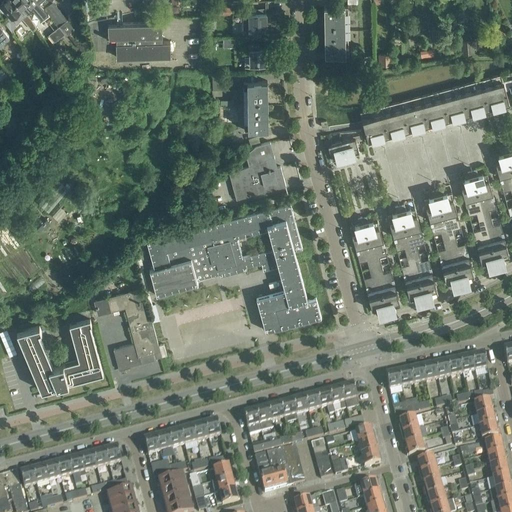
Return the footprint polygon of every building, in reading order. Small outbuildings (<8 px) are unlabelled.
[(16,0),(2,0),(0,2),(0,4),(0,6),(3,10),(5,9),(10,16),(4,21),(7,25),(12,30),(17,26),(16,24),(28,13),(23,7),(16,0)] [(16,0),(23,7),(28,13),(32,10),(41,20),(49,13),(44,7),(40,4),(40,2),(38,0),(16,0)] [(81,0),(85,13),(90,12),(87,0),(81,0)] [(53,1),(44,7),(49,13),(59,25),(67,19),(53,1)] [(324,6),(324,31),(345,30),(344,13),(348,13),(348,6),(324,6)] [(249,13),(243,13),(243,32),(251,32),(251,29),(266,29),(266,13),(249,13)] [(116,22),(115,15),(87,23),(91,38),(95,49),(116,49),(116,56),(170,55),(170,40),(162,41),(162,21),(116,22)] [(67,19),(59,25),(65,33),(66,35),(74,28),(67,19)] [(4,40),(9,36),(0,25),(0,44),(4,41),(4,40)] [(59,25),(48,34),(54,41),(65,33),(59,25)] [(416,26),(409,27),(410,40),(417,39),(416,26)] [(349,55),(348,47),(345,47),(345,30),(324,31),(325,55),(349,55)] [(234,38),(224,38),(224,46),(234,46),(234,38)] [(473,40),(461,41),(461,54),(474,53),(473,40)] [(455,42),(442,44),(443,53),(456,51),(455,42)] [(259,43),(249,43),(249,48),(250,48),(250,64),(267,65),(267,48),(259,48),(259,43)] [(382,54),(379,54),(379,65),(392,65),(392,54),(382,54)] [(368,142),(509,104),(506,91),(503,82),(503,81),(501,74),(491,77),(481,80),(471,82),(460,85),(450,88),(440,90),(430,93),(420,96),(410,98),(400,101),(390,104),(380,106),(370,109),(360,112),(363,126),(368,142)] [(510,79),(503,81),(503,82),(506,91),(510,90),(509,86),(511,85),(510,79)] [(244,130),(268,129),(267,81),(243,81),(244,130)] [(17,116),(4,126),(12,135),(24,125),(17,116)] [(356,141),(362,139),(361,133),(352,135),(353,138),(341,141),(346,157),(359,153),(356,141)] [(341,141),(331,144),(330,139),(324,140),(326,149),(329,148),(332,160),(346,157),(341,141)] [(277,167),(270,141),(255,145),(246,153),(249,166),(229,174),(236,199),(286,186),(280,166),(277,167)] [(511,169),(506,146),(501,147),(503,154),(494,156),(498,173),(511,169)] [(491,189),(487,173),(478,176),(476,169),(471,170),(477,193),(491,189)] [(511,195),(511,169),(498,173),(503,192),(511,190),(511,195)] [(471,170),(469,171),(467,171),(469,178),(459,180),(464,197),(477,193),(471,170)] [(440,188),(436,190),(442,212),(456,209),(451,192),(442,195),(440,188)] [(477,193),(485,220),(491,218),(489,210),(496,208),(491,189),(477,193)] [(428,216),(442,212),(436,190),(431,191),(433,197),(424,200),(428,216)] [(476,214),(478,221),(485,220),(477,193),(464,197),(469,216),(476,214)] [(268,208),(200,227),(148,241),(155,268),(149,270),(156,295),(198,284),(197,280),(202,278),(205,278),(213,275),(214,278),(246,270),(245,267),(261,263),(261,265),(269,263),(269,265),(272,267),(276,260),(278,266),(284,290),(257,297),(266,330),(277,327),(301,321),(305,320),(321,316),(316,296),(307,298),(303,285),(294,250),(302,248),(295,221),(290,203),(269,209),(268,208)] [(404,204),(399,205),(405,228),(419,224),(415,208),(406,210),(404,204)] [(392,231),(405,228),(399,205),(395,206),(397,213),(387,215),(392,231)] [(442,212),(449,239),(455,237),(453,230),(461,228),(456,209),(442,212)] [(441,233),(443,241),(449,239),(442,212),(428,216),(433,235),(441,233)] [(368,240),(382,236),(377,220),(368,222),(366,216),(362,217),(368,240)] [(354,243),(368,240),(362,217),(357,218),(359,225),(350,227),(354,243)] [(485,220),(492,247),(506,243),(500,224),(493,226),(491,218),(485,220)] [(478,250),(492,247),(485,220),(478,221),(480,229),(473,231),(478,250)] [(405,228),(413,255),(419,253),(417,245),(424,243),(419,224),(405,228)] [(404,249),(406,256),(413,255),(405,228),(392,231),(397,250),(404,249)] [(368,240),(375,267),(381,265),(379,257),(387,255),(382,236),(368,240)] [(449,239),(456,266),(470,262),(465,243),(458,245),(455,237),(449,239)] [(443,270),(456,266),(449,239),(443,241),(445,249),(438,251),(443,270)] [(367,260),(369,268),(375,267),(368,240),(354,243),(359,262),(367,260)] [(497,264),(505,262),(504,260),(510,259),(506,243),(492,247),(497,264)] [(482,266),(488,264),(488,266),(497,264),(492,247),(478,250),(482,266)] [(413,255),(420,282),(434,278),(428,259),(421,261),(419,253),(413,255)] [(406,285),(420,282),(413,255),(406,256),(408,264),(401,266),(406,285)] [(474,278),(470,262),(456,266),(461,284),(469,281),(469,279),(474,278)] [(375,267),(382,293),(396,290),(391,271),(383,273),(381,265),(375,267)] [(453,286),(461,284),(456,266),(443,270),(447,285),(452,284),(453,286)] [(369,297),(382,293),(375,267),(369,268),(371,276),(363,278),(369,297)] [(438,293),(434,278),(420,282),(424,299),(433,297),(432,295),(438,293)] [(416,301),(424,299),(420,282),(406,285),(410,301),(416,299),(416,301)] [(161,356),(157,341),(151,319),(146,320),(141,301),(140,301),(137,290),(95,301),(98,313),(126,306),(135,343),(113,349),(119,370),(156,360),(156,358),(161,356)] [(400,305),(396,290),(382,293),(387,311),(395,309),(395,307),(400,305)] [(379,313),(387,311),(382,293),(369,297),(373,313),(378,311),(379,313)] [(39,326),(27,329),(17,332),(35,376),(34,377),(38,385),(39,385),(41,390),(103,374),(90,326),(91,325),(90,319),(69,325),(78,360),(53,367),(38,332),(41,331),(39,326)] [(164,343),(159,345),(162,357),(167,355),(164,343)] [(511,346),(503,349),(507,365),(511,363),(511,346)] [(484,353),(471,356),(475,372),(487,369),(484,353)] [(471,356),(459,358),(462,374),(475,372),(471,356)] [(459,358),(447,361),(450,377),(462,374),(459,358)] [(447,361),(434,364),(438,380),(450,377),(447,361)] [(434,364),(422,366),(426,382),(438,380),(434,364)] [(422,366),(410,369),(413,385),(426,382),(422,366)] [(410,369),(398,372),(401,387),(413,385),(410,369)] [(398,372),(385,374),(389,390),(401,387),(398,372)] [(349,384),(340,387),(344,402),(346,409),(346,410),(353,408),(359,406),(357,399),(353,383),(349,384)] [(340,387),(328,390),(332,406),(339,404),(341,410),(346,409),(344,402),(340,387)] [(328,390),(316,393),(320,409),(325,408),(327,407),(329,415),(335,414),(334,413),(332,406),(328,390)] [(492,390),(482,392),(483,398),(493,396),(492,390)] [(479,392),(474,393),(475,400),(483,398),(482,392),(482,391),(479,392)] [(316,393),(304,396),(308,412),(320,409),(316,393)] [(467,394),(464,395),(466,402),(473,400),(472,393),(467,394)] [(464,395),(456,397),(457,402),(458,404),(466,402),(464,395)] [(304,396),(292,400),(296,415),(308,412),(304,396)] [(450,396),(442,398),(444,406),(452,404),(450,396)] [(442,398),(434,400),(436,408),(444,406),(442,398)] [(292,400),(279,403),(284,419),(285,424),(297,421),(296,416),(296,415),(292,400)] [(476,415),(492,412),(491,408),(493,408),(491,400),(490,400),(474,403),(476,415)] [(428,402),(420,404),(422,411),(430,409),(428,402)] [(279,403),(267,406),(272,422),(284,419),(279,403)] [(418,405),(413,406),(415,413),(422,411),(420,404),(418,405)] [(267,406),(255,409),(261,432),(273,428),(272,422),(267,406)] [(406,408),(403,409),(403,410),(405,416),(413,414),(411,407),(406,408)] [(255,409),(243,413),(247,429),(249,435),(250,441),(263,437),(262,437),(261,432),(255,409)] [(403,410),(394,413),(395,418),(405,416),(403,410)] [(476,415),(479,427),(496,423),(494,416),(493,416),(492,412),(476,415)] [(401,433),(418,428),(415,416),(399,421),(400,425),(399,425),(401,433)] [(362,417),(352,420),(352,421),(354,427),(364,424),(363,421),(362,417)] [(217,420),(204,423),(209,439),(221,436),(217,420)] [(349,420),(344,422),(346,429),(354,427),(352,421),(352,420),(349,420)] [(337,424),(335,424),(337,431),(344,429),(342,422),(337,424)] [(204,423),(192,426),(196,442),(209,439),(204,423)] [(498,431),(496,423),(479,427),(481,439),(497,436),(496,431),(498,431)] [(335,424),(327,426),(329,434),(337,431),(335,424)] [(192,426),(180,430),(184,445),(186,450),(198,447),(196,442),(192,426)] [(373,431),(371,431),(370,427),(354,431),(357,443),(375,439),(373,431)] [(321,428),(313,430),(315,437),(323,435),(321,428)] [(404,440),(405,444),(421,440),(418,428),(401,433),(403,441),(404,440)] [(180,430),(168,433),(172,449),(184,445),(180,430)] [(313,430),(305,432),(307,439),(315,437),(313,430)] [(168,433),(156,436),(160,452),(172,449),(168,433)] [(301,433),(293,435),(295,443),(303,441),(301,433)] [(448,433),(441,434),(443,439),(444,439),(446,446),(451,445),(450,437),(448,433)] [(156,436),(143,439),(148,455),(160,452),(156,436)] [(286,437),(279,439),(281,446),(288,444),(286,437)] [(276,440),(269,442),(271,449),(273,448),(281,446),(279,439),(276,440)] [(357,443),(361,455),(377,451),(376,447),(377,446),(375,439),(357,443)] [(484,443),(487,455),(504,451),(502,443),(501,443),(500,439),(484,443)] [(311,443),(312,449),(324,446),(322,440),(311,443)] [(408,456),(424,452),(421,440),(405,444),(406,448),(405,448),(407,456),(408,455),(408,456)] [(269,442),(252,446),(254,454),(271,449),(269,442)] [(296,451),(295,445),(283,448),(285,454),(296,451)] [(117,446),(105,450),(109,466),(121,462),(117,446)] [(326,452),(324,446),(312,449),(314,455),(326,452)] [(288,466),(286,460),(285,454),(283,448),(266,453),(271,473),(276,489),(285,486),(293,484),(291,478),(290,472),(289,468),(288,466)] [(105,450),(93,453),(97,469),(109,466),(105,450)] [(285,454),(286,460),(298,457),(296,451),(285,454)] [(378,455),(377,451),(361,455),(364,467),(380,462),(381,462),(379,454),(378,455)] [(504,451),(487,455),(489,466),(505,463),(504,459),(506,459),(504,451)] [(327,458),(326,452),(314,455),(316,461),(327,458)] [(93,453),(81,456),(85,472),(97,469),(93,453)] [(254,456),(260,476),(264,492),(276,489),(271,473),(266,453),(254,456)] [(81,456),(68,459),(73,475),(75,485),(81,483),(80,478),(86,476),(85,472),(81,456)] [(226,456),(217,459),(218,465),(228,462),(226,456)] [(419,473),(436,468),(433,456),(417,460),(418,465),(417,465),(419,473)] [(286,460),(288,466),(300,463),(298,457),(286,460)] [(214,458),(209,460),(211,467),(218,465),(217,459),(216,458),(214,458)] [(316,461),(317,467),(329,464),(327,458),(316,461)] [(68,459),(56,463),(60,479),(73,475),(68,459)] [(202,461),(199,462),(201,469),(209,467),(207,460),(202,461)] [(167,461),(163,462),(166,475),(171,474),(169,467),(167,461)] [(335,475),(342,473),(339,461),(332,463),(335,475)] [(163,462),(150,465),(154,478),(166,475),(163,462)] [(199,462),(191,464),(193,471),(201,469),(199,462)] [(56,463),(44,466),(48,482),(60,479),(56,463)] [(184,463),(176,465),(178,472),(186,470),(184,463)] [(288,466),(289,468),(290,472),(301,469),(300,463),(288,466)] [(489,466),(492,478),(509,474),(508,467),(506,467),(505,463),(489,466)] [(330,469),(329,464),(317,467),(319,473),(330,469)] [(176,465),(169,467),(171,474),(178,472),(176,465)] [(228,465),(213,469),(216,481),(233,477),(231,469),(230,469),(228,465)] [(44,466),(32,469),(36,485),(48,482),(44,466)] [(424,484),(439,479),(436,468),(419,473),(421,480),(422,480),(424,484)] [(32,469),(20,472),(24,488),(36,485),(32,469)] [(290,472),(291,478),(303,475),(301,469),(290,472)] [(332,475),(330,469),(319,473),(320,479),(332,475)] [(0,476),(0,491),(20,485),(16,471),(0,476)] [(183,474),(170,477),(173,487),(185,484),(183,474)] [(509,474),(492,478),(495,490),(511,486),(510,482),(511,482),(509,474)] [(304,481),(303,475),(291,478),(293,484),(304,481)] [(170,477),(158,480),(160,491),(173,487),(170,477)] [(214,494),(219,493),(235,489),(234,485),(235,484),(233,477),(216,481),(211,482),(214,494)] [(443,491),(439,479),(424,484),(425,488),(423,488),(426,496),(443,491)] [(126,480),(116,482),(118,488),(127,485),(126,480)] [(378,488),(379,488),(377,480),(376,481),(375,480),(354,487),(357,498),(363,497),(379,492),(378,488)] [(113,482),(108,483),(110,490),(118,488),(116,482),(116,481),(113,482)] [(101,485),(99,486),(101,493),(108,491),(106,483),(101,485)] [(175,496),(188,493),(185,484),(173,487),(175,496)] [(0,511),(27,511),(20,485),(0,491),(0,511)] [(192,488),(195,499),(202,497),(201,493),(203,492),(201,485),(192,488)] [(99,486),(91,488),(93,495),(101,493),(99,486)] [(495,490),(497,502),(511,498),(511,490),(511,486),(495,490)] [(160,491),(163,500),(175,496),(173,487),(160,491)] [(134,498),(131,488),(119,491),(122,501),(134,498)] [(85,489),(77,491),(79,499),(87,497),(85,489)] [(214,494),(213,494),(216,505),(222,504),(222,505),(238,500),(239,500),(237,492),(236,493),(235,489),(219,493),(214,494)] [(77,491),(71,493),(73,500),(77,499),(79,499),(77,491)] [(119,491),(106,494),(109,504),(122,501),(119,491)] [(430,507),(446,502),(443,491),(426,496),(428,503),(429,503),(430,507)] [(326,494),(322,495),(325,506),(329,505),(336,503),(333,492),(327,493),(326,494)] [(363,497),(366,508),(384,503),(381,496),(380,496),(379,492),(363,497)] [(175,496),(178,506),(190,503),(188,493),(175,496)] [(60,496),(53,498),(55,505),(62,503),(60,496)] [(163,500),(165,509),(178,506),(175,496),(163,500)] [(466,504),(464,504),(466,509),(473,507),(470,496),(464,498),(466,504)] [(205,503),(203,497),(202,497),(195,499),(198,511),(207,509),(206,508),(205,503)] [(53,498),(45,500),(47,507),(55,505),(53,498)] [(124,510),(137,507),(134,498),(122,501),(124,510)] [(295,511),(304,511),(312,510),(309,498),(293,502),(293,503),(292,503),(294,511),(295,510),(295,511)] [(481,498),(474,500),(476,507),(482,505),(481,500),(481,498)] [(511,498),(497,502),(499,511),(505,511),(511,510),(511,498)] [(111,511),(118,511),(124,510),(122,501),(109,504),(111,511)] [(29,504),(28,504),(30,511),(38,510),(36,502),(29,504)] [(448,511),(446,502),(430,507),(431,511),(430,511),(448,511)] [(193,511),(190,503),(178,506),(179,511),(193,511)] [(336,503),(329,505),(331,510),(331,511),(338,511),(338,508),(336,503)] [(384,503),(366,508),(367,511),(384,511),(386,511),(384,503)]
